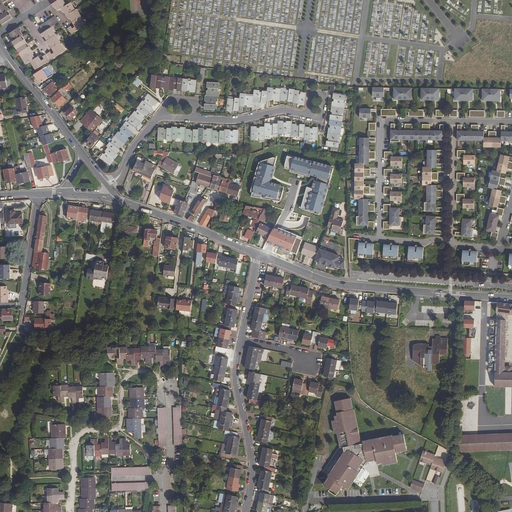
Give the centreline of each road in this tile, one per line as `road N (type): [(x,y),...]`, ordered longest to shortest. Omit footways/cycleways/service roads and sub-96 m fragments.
road 1 (residential): [(378,240),(380,121),(451,122)]
road 2 (residential): [(240,340),(234,374),(253,466),(246,511)]
road 3 (tertiary): [(259,253),(113,196)]
road 4 (tertiary): [(511,297),(360,286)]
road 5 (residential): [(19,331),(38,193)]
road 6 (residential): [(489,285),(366,275),(360,286)]
road 7 (tertiary): [(83,158),(7,56)]
road 8 (residential): [(451,243),(451,122)]
